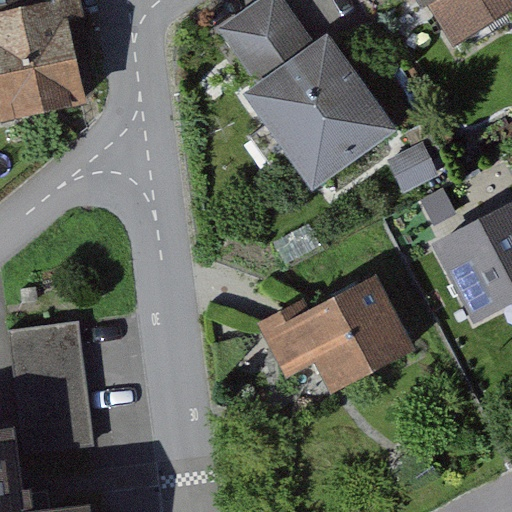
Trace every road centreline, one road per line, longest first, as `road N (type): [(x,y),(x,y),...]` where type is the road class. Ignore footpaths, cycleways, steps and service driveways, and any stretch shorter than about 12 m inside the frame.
road 1 (residential): [(149,137),(192,511)]
road 2 (residential): [(0,237),(76,171),(149,137)]
road 3 (residential): [(130,14),(149,137)]
